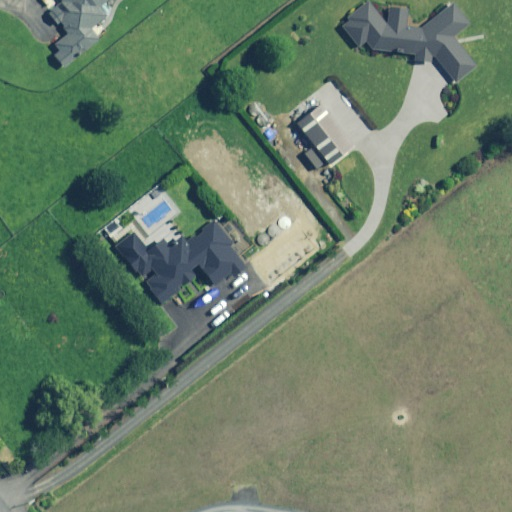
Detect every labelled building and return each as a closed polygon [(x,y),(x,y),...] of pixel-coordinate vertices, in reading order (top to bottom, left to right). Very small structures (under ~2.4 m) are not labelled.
[(61,0),(63,2),(48,14),(58,26),(60,24),(68,34),(54,45),(59,51),(54,55),(64,68),(99,41),(90,29),(106,17),(99,8),(108,0),(61,0)] [(367,2),(345,20),(348,23),(342,28),(358,47),(364,42),(371,52),(411,56),(411,61),(429,63),(430,58),(434,58),(453,82),(475,66),(453,37),(453,35),(467,24),(453,5),(422,29),(404,28),(406,10),(389,8),(387,26),(367,2)] [(374,130),(333,79),(311,96),(315,101),(292,120),(329,166),(326,169),(338,184),(363,164),(351,149),(374,130)] [(258,101),(246,109),(263,131),(274,122),(258,101)] [(232,243),(214,221),(186,244),(182,238),(172,246),(164,236),(148,249),(143,242),(124,257),(140,277),(151,269),(156,275),(145,284),(160,303),(194,277),(189,270),(197,264),(214,285),(227,274),(231,279),(245,267),(228,246),(232,243)]
